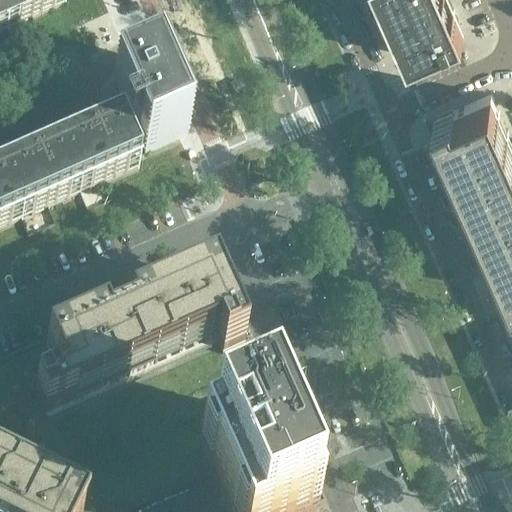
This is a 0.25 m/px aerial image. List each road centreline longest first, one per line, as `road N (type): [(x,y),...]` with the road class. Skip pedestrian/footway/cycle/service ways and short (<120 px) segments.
road 1 (secondary): [(480,511),(339,183)]
road 2 (residential): [(346,511),(223,246),(251,233)]
road 3 (residential): [(390,115),(511,385)]
road 4 (residential): [(0,320),(241,213)]
road 5 (secondary): [(339,183),(256,0)]
road 6 (residential): [(241,213),(162,39)]
road 7 (residential): [(0,133),(73,99),(107,63),(162,39)]
road 8 (residential): [(511,62),(390,115)]
road 9 (residential): [(339,0),(390,115)]
